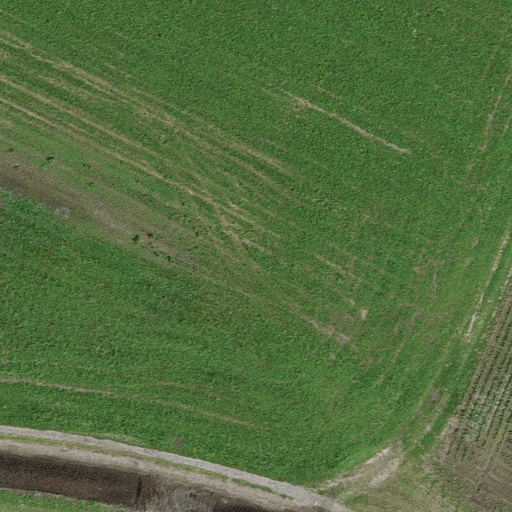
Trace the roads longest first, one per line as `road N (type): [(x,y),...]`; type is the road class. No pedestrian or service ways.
road 1 (track): [(511,233),(481,298),(397,424),(355,460),(275,497)]
road 2 (track): [(0,442),(275,497),(305,511)]
